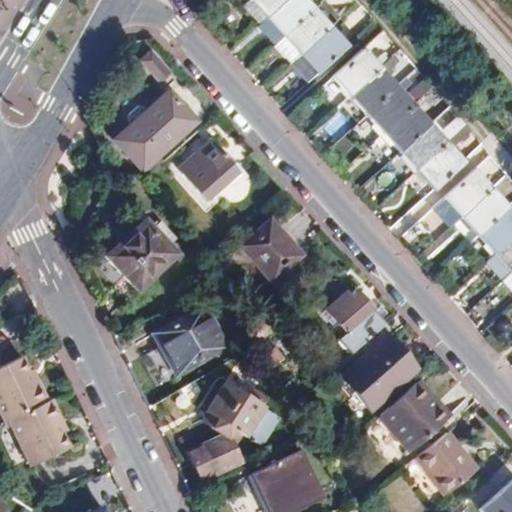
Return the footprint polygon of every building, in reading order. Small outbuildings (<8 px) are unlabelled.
[(253,28),(303,85),(343,49),(299,1),(300,0),(246,0),(237,8),(254,27),(253,28)] [(427,195),(460,165),(381,76),(391,67),(382,56),(372,65),(360,52),(326,82),(427,195)] [(164,75),(146,54),(137,62),(155,83),(164,75)] [(190,123),(164,95),(154,104),(147,97),(139,96),(131,104),(131,113),(136,118),(126,128),(152,157),(190,123)] [(230,171),(204,141),(172,171),(198,200),(230,171)] [(511,283),(511,217),(473,173),(431,211),(448,231),(457,222),(490,259),(481,268),(498,287),(507,278),(511,283)] [(171,255),(139,221),(103,256),(136,290),(171,255)] [(295,257),(264,222),(235,249),(273,291),(289,276),(283,269),(295,257)] [(374,331),(380,326),(354,296),(347,302),(340,294),(321,312),(339,333),(331,341),(345,357),(374,331)] [(171,322),(153,332),(166,357),(161,360),(172,380),(221,353),(196,310),(172,324),(171,322)] [(264,331),(254,320),(243,329),(253,341),(264,331)] [(411,371),(374,331),(345,357),(320,379),(327,386),(338,377),(340,380),(337,382),(365,413),(411,371)] [(166,357),(153,332),(147,335),(161,360),(166,357)] [(268,348),(256,359),(265,372),(278,359),(268,348)] [(0,367),(0,424),(2,424),(47,403),(46,402),(42,404),(33,385),(27,388),(21,375),(15,361),(0,367)] [(26,372),(21,375),(27,388),(33,385),(26,372)] [(415,382),(374,418),(405,454),(441,422),(423,400),(427,396),(415,382)] [(242,399),(220,385),(201,413),(203,414),(198,422),(207,429),(179,442),(198,482),(237,463),(226,440),(232,443),(238,437),(256,447),(273,419),(257,408),(262,399),(248,390),(242,399)] [(288,407),(295,418),(308,406),(300,397),(288,407)] [(57,422),(47,403),(2,424),(26,471),(66,452),(58,437),(51,425),(57,422)] [(63,435),(57,422),(51,425),(58,437),(63,435)] [(446,434),(418,460),(449,495),(476,470),(446,434)] [(299,511),(319,503),(296,457),(247,481),(261,511),(299,511)] [(492,471),(466,493),(478,507),(504,485),(492,471)] [(511,511),(511,479),(475,511),(511,511)]
